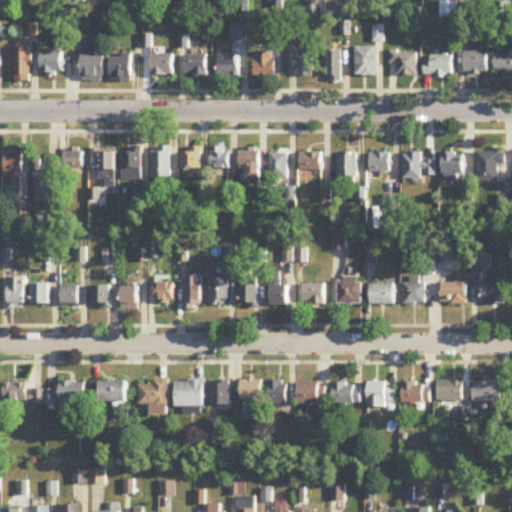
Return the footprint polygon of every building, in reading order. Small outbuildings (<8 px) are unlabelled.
[(457,3),(434,3),(434,19),(457,19),(457,3)] [(232,24),(232,41),(248,41),(248,24),(232,24)] [(73,34),(58,34),(58,47),(73,47),(73,34)] [(99,55),(99,42),(83,42),(83,80),(106,80),(106,55),(99,55)] [(33,81),(33,47),(16,47),(16,81),(33,81)] [(378,47),(358,47),(358,76),(378,76),(378,47)] [(316,50),(297,50),(297,76),(316,76),(316,50)] [(65,74),(65,51),(43,51),(43,74),(65,74)] [(256,52),(256,76),(276,76),(276,52),(256,52)] [(344,52),(328,52),(328,80),(344,80),(344,52)] [(419,76),(419,52),(391,52),(391,65),(399,65),(399,76),(419,76)] [(467,52),(467,74),(490,74),(490,52),(467,52)] [(187,54),(186,76),(208,76),(209,55),(187,54)] [(133,81),(133,55),(112,55),(112,81),(133,81)] [(154,75),(176,75),(176,55),(154,55),(154,75)] [(240,55),(220,55),(220,76),(240,76),(240,55)] [(496,74),(511,73),(511,55),(496,55),(496,74)] [(454,56),(426,56),(426,75),(454,75),(454,56)] [(171,148),(154,148),(154,178),(171,178),(171,148)] [(231,169),(231,148),(212,148),(212,169),(231,169)] [(23,151),(6,151),(6,177),(12,177),(12,184),(23,184),(23,151)] [(202,151),(182,151),(182,169),(202,169),(202,151)] [(242,178),(261,178),(261,151),(242,151),(242,178)] [(84,152),(67,152),(67,171),(84,171),(84,152)] [(322,152),(301,152),(301,172),(322,172),(322,152)] [(117,153),(100,153),(100,185),(117,185),(117,153)] [(143,179),(143,153),(123,153),(123,179),(143,179)] [(271,153),(271,180),(289,180),(289,153),(271,153)] [(391,172),(391,153),(372,153),(372,172),(391,172)] [(424,153),(405,153),(405,179),(436,179),(436,162),(424,162),(424,153)] [(465,153),(443,153),(443,174),(465,174),(465,153)] [(500,164),(506,164),(506,153),(479,153),(479,182),(500,182),(500,164)] [(358,155),(339,155),(339,178),(358,178),(358,155)] [(35,161),(35,216),(54,216),(54,161),(35,161)] [(28,227),(28,213),(15,213),(15,227),(28,227)] [(506,281),(500,281),(500,269),(484,269),(484,305),(506,305),(506,281)] [(243,305),(259,305),(259,274),(243,274),(243,305)] [(406,276),(406,304),(425,304),(425,276),(406,276)] [(185,309),(203,309),(203,277),(185,277),(185,309)] [(9,278),(9,308),(26,308),(26,278),(9,278)] [(211,304),(229,304),(229,278),(211,278),(211,304)] [(339,306),(361,306),(361,278),(339,278),(339,306)] [(157,304),(174,304),(174,283),(157,283),(157,304)] [(468,304),(468,283),(442,283),(442,304),(468,304)] [(51,305),(51,284),(33,284),(33,305),(51,305)] [(326,284),(304,284),(304,304),(326,304),(326,284)] [(289,285),(272,285),(272,305),(289,305),(289,285)] [(396,285),(371,285),(371,305),(396,305),(396,285)] [(63,306),(80,306),(80,286),(63,286),(63,306)] [(111,307),(111,287),(94,287),(94,307),(111,307)] [(139,287),(123,287),(123,310),(139,310),(139,287)] [(263,379),(243,379),(243,399),(263,399),(263,379)] [(141,386),(141,406),(169,406),(169,380),(154,380),(154,386),(141,386)] [(205,408),(205,382),(176,382),(176,408),(205,408)] [(270,382),(270,404),(287,404),(287,382),(270,382)] [(464,382),(440,382),(440,401),(464,401),(464,382)] [(474,382),(474,402),(503,402),(503,382),(474,382)] [(86,383),(60,383),(60,391),(31,391),(31,405),(86,404),(86,383)] [(230,405),(230,383),(212,383),(212,405),(230,405)] [(325,402),(325,383),(299,383),(299,403),(308,403),(308,411),(320,411),(320,402),(325,402)] [(369,383),(369,406),(397,406),(397,383),(369,383)] [(27,384),(6,384),(6,410),(27,410),(27,384)] [(127,403),(127,384),(100,384),(100,403),(127,403)] [(404,403),(432,403),(432,384),(404,384),(404,403)] [(363,404),(363,385),(334,385),(334,404),(363,404)]
